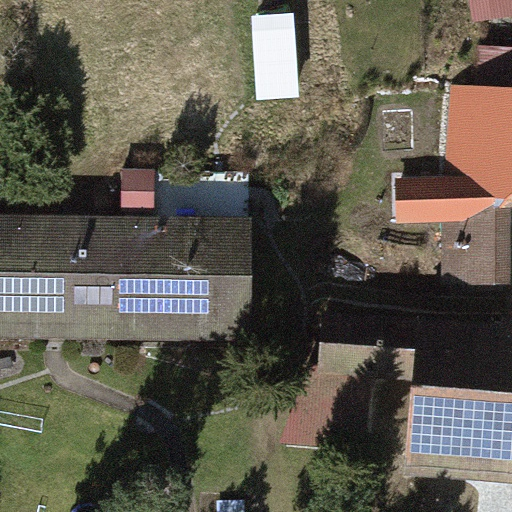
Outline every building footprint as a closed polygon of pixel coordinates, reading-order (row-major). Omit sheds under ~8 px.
[(511,0),(469,0),(472,17),(511,11),(511,0)] [(511,94),(463,94),(462,174),(405,173),(404,275),(511,276),(511,94)] [(0,326),(123,327),(123,217),(0,216),(0,326)] [(263,327),(263,217),(123,217),(123,327),(263,327)] [(511,325),(344,314),(340,373),(435,380),(429,461),(511,466),(511,325)]
